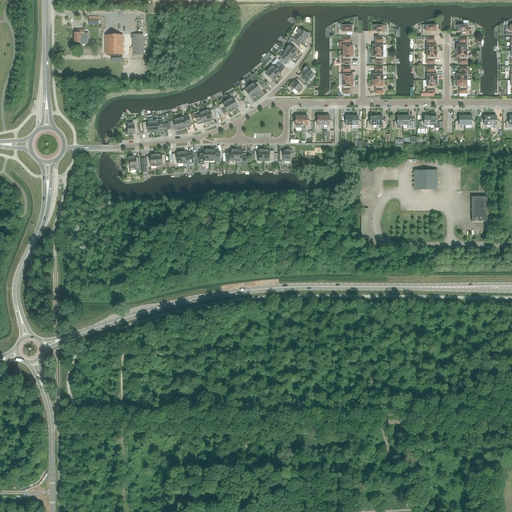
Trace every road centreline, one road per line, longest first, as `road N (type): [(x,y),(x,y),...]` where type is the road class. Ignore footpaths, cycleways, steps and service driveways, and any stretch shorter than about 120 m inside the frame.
road 1 (primary): [(74,335),(255,289),(511,287)]
road 2 (residential): [(64,147),(189,139),(238,120)]
